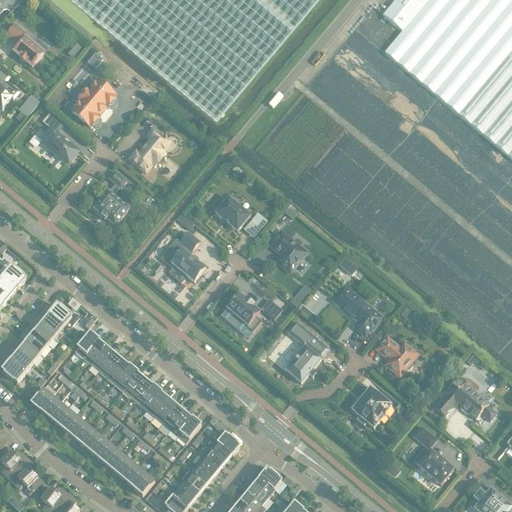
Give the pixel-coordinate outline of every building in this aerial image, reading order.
[(76,0),(217,118),(316,0),(76,0)] [(396,0),(383,16),(402,33),(429,0),(396,0)] [(511,0),(429,0),(402,33),(384,55),(511,161),(511,0)] [(16,12),(22,17),(28,9),(23,5),(16,12)] [(26,64),(33,69),(44,56),(33,46),(35,43),(29,38),(16,27),(7,37),(20,48),(14,54),(21,60),(20,61),(21,61),(22,60),(25,63),(24,64),(25,65),(26,64)] [(87,65),(95,71),(103,62),(95,55),(87,65)] [(0,109),(3,112),(12,101),(13,101),(19,95),(6,84),(10,79),(0,70),(0,109)] [(99,119),(102,115),(101,115),(104,111),(105,112),(108,108),(109,109),(111,110),(115,110),(118,107),(117,103),(116,101),(115,100),(116,98),(97,83),(88,94),(87,93),(86,93),(85,92),(81,92),(78,95),(79,99),(80,101),(81,102),(72,113),(90,129),(91,128),(93,129),(93,128),(95,130),(99,129),(101,126),(101,122),(100,121),(100,120),(99,119)] [(141,89),(152,99),(155,95),(144,85),(141,89)] [(33,112),(37,106),(32,101),(26,107),(33,112)] [(44,123),(56,134),(63,125),(51,115),(44,123)] [(69,165),(78,155),(69,147),(70,145),(66,142),(64,144),(51,133),(43,143),(65,161),(69,165)] [(165,140),(157,134),(156,133),(155,133),(154,133),(153,133),(152,133),(151,134),(150,134),(149,135),(149,136),(148,137),(148,138),(148,140),(149,141),(149,142),(150,142),(139,155),(136,153),(129,161),(146,175),(152,168),(155,169),(164,158),(162,156),(171,145),(166,142),(167,140),(166,139),(165,140)] [(109,193),(108,194),(95,210),(94,210),(94,211),(95,212),(95,211),(102,218),(102,219),(106,222),(107,221),(114,227),(114,228),(115,228),(116,228),(116,227),(129,212),(129,211),(130,211),(129,210),(114,197),(120,190),(121,190),(127,183),(115,174),(109,181),(116,186),(110,194),(109,193),(109,194),(109,193)] [(251,218),(229,200),(216,216),(237,234),(251,218)] [(258,216),(253,222),(261,229),(267,223),(258,216)] [(181,246),(165,265),(173,271),(175,269),(194,285),(196,283),(198,284),(202,279),(201,278),(206,271),(190,258),(201,244),(188,234),(179,244),(181,246)] [(282,257),(280,259),(284,262),(281,267),(291,275),(307,255),(282,234),(270,248),(282,257)] [(3,279),(18,292),(26,282),(23,279),(24,279),(15,271),(14,272),(11,270),(3,279)] [(18,292),(3,279),(0,283),(0,292),(10,300),(17,291),(18,292)] [(339,297),(337,297),(334,300),(335,305),(338,308),(340,307),(353,318),(352,319),(359,325),(355,329),(365,338),(370,332),(371,333),(382,320),(363,305),(363,303),(359,300),(357,300),(344,290),(339,297)] [(0,292),(0,307),(3,310),(3,309),(2,309),(10,300),(0,292)] [(234,317),(229,322),(237,328),(241,323),(247,328),(246,329),(253,335),(262,324),(256,319),(260,314),(253,309),(255,307),(247,301),(246,302),(239,297),(227,311),(234,317)] [(274,322),(282,313),(270,302),(262,312),(274,322)] [(49,317),(64,330),(67,332),(71,330),(80,320),(75,316),(72,320),(69,318),(70,317),(61,310),(60,310),(57,308),(49,317)] [(400,317),(410,326),(417,318),(407,310),(400,317)] [(64,330),(49,317),(49,318),(50,319),(42,327),(56,339),(64,330)] [(85,329),(89,332),(95,325),(91,322),(85,329)] [(289,350),(284,357),(284,359),(287,362),(290,362),(291,360),(294,363),(286,373),(301,386),(309,377),(313,380),(317,374),(313,371),(321,362),(329,352),(296,324),(287,334),(305,350),(297,359),(294,357),(296,355),(296,352),(292,349),(289,350)] [(56,339),(42,327),(35,336),(34,335),(34,336),(49,348),(56,339)] [(49,348),(34,336),(26,345),(41,357),(49,348)] [(75,355),(83,362),(99,343),(91,336),(75,355)] [(391,361),(386,367),(399,378),(406,370),(407,372),(410,372),(412,368),(412,366),(411,365),(417,357),(404,346),(400,351),(387,340),(377,352),(387,360),(388,359),(391,361)] [(68,349),(72,352),(77,345),(74,342),(68,349)] [(83,362),(91,368),(106,350),(99,344),(99,343),(83,362)] [(41,357),(26,345),(26,346),(27,346),(19,355),(33,367),(41,357)] [(72,352),(68,349),(63,356),(66,359),(72,352)] [(106,350),(91,368),(99,375),(114,357),(106,350)] [(33,367),(19,355),(12,364),(11,363),(25,376),(33,367)] [(114,357),(99,375),(106,381),(122,363),(114,357)] [(53,367),(56,370),(63,363),(59,360),(53,367)] [(25,376),(11,363),(3,373),(6,376),(5,376),(14,384),(14,383),(17,385),(25,376)] [(122,363),(106,381),(114,388),(130,369),(130,368),(129,369),(122,363)] [(56,370),(53,367),(47,374),(51,377),(56,370)] [(130,369),(114,388),(122,394),(138,375),(130,369)] [(69,378),(72,374),(66,370),(63,373),(69,378)] [(138,375),(122,394),(121,395),(129,402),(130,401),(145,383),(138,377),(139,376),(138,375)] [(64,385),(67,381),(61,376),(58,380),(64,385)] [(38,386),(41,389),(47,382),(43,379),(38,386)] [(67,381),(64,385),(69,389),(72,385),(67,381)] [(145,383),(130,401),(138,408),(154,388),(153,388),(152,389),(145,383)] [(41,389),(38,386),(31,393),(35,396),(41,389)] [(444,401),(435,411),(445,419),(454,409),(452,408),(456,404),(461,408),(460,409),(476,422),(481,416),(490,423),(497,416),(488,408),(489,407),(464,386),(454,398),(450,395),(445,402),(444,401)] [(154,388),(138,408),(146,414),(162,395),(154,388)] [(392,409),(370,391),(352,413),(374,431),(392,409)] [(40,413),(52,399),(44,392),(32,407),(40,413)] [(162,395),(146,414),(154,421),(169,403),(161,396),(162,395)] [(49,419),(60,405),(52,399),(40,413),(41,414),(41,413),(49,419)] [(104,401),(101,404),(107,409),(110,406),(104,401)] [(169,403),(154,421),(161,427),(177,409),(169,403)] [(56,425),(68,412),(60,405),(49,419),(56,425)] [(98,407),(95,411),(100,415),(103,412),(98,407)] [(177,409),(161,427),(169,434),(184,416),(177,409)] [(64,432),(76,418),(68,412),(56,425),(64,432)] [(184,416),(169,434),(177,440),(193,421),(192,422),(184,416)] [(72,439),(84,425),(76,418),(64,432),(72,439)] [(218,422),(214,419),(209,425),(213,428),(218,422)] [(114,420),(111,424),(116,428),(119,425),(114,420)] [(193,421),(177,440),(185,447),(201,428),(193,421)] [(132,431),(135,427),(129,422),(126,426),(132,431)] [(80,445),(92,431),(84,425),(72,439),(80,445)] [(422,429),(414,439),(429,452),(437,442),(422,429)] [(88,452),(99,438),(92,431),(80,445),(88,452)] [(96,458),(107,444),(99,438),(88,452),(96,458)] [(218,446),(233,458),(240,450),(237,447),(238,447),(229,439),(228,440),(225,438),(218,446)] [(208,451),(226,465),(232,458),(233,459),(233,458),(218,446),(215,443),(208,451)] [(104,465),(115,451),(107,444),(96,458),(104,465)] [(429,455),(423,450),(413,463),(419,467),(418,469),(441,488),(454,472),(431,453),(429,455)] [(10,482),(11,482),(29,464),(22,457),(18,460),(8,451),(0,458),(0,463),(15,478),(10,482)] [(112,471),(123,457),(115,451),(104,465),(112,471)] [(226,465),(208,451),(202,458),(219,473),(226,465)] [(167,453),(164,457),(169,462),(173,458),(167,453)] [(158,463),(161,460),(156,455),(153,459),(158,463)] [(119,478),(131,464),(123,457),(112,471),(119,478)] [(195,466),(213,481),(219,473),(202,458),(195,466)] [(161,460),(158,463),(164,468),(167,465),(161,460)] [(29,464),(11,482),(19,491),(23,486),(28,491),(25,493),(29,497),(32,495),(42,484),(33,475),(36,471),(29,464)] [(127,484),(139,471),(131,464),(119,478),(127,484)] [(192,477),(206,489),(213,481),(195,466),(195,467),(199,470),(192,477)] [(134,492),(147,477),(139,471),(127,484),(135,490),(134,491),(134,492)] [(260,481),(275,493),(282,485),(282,484),(279,482),(279,481),(270,474),(270,475),(267,472),(260,481)] [(183,483),(200,497),(206,489),(192,477),(190,475),(183,483)] [(147,477),(134,492),(143,499),(155,484),(147,477)] [(286,479),(282,484),(282,485),(282,484),(291,491),(295,487),(297,488),(292,494),(296,497),(301,491),(286,479)] [(275,493),(260,481),(261,482),(254,489),(268,501),(275,493)] [(176,491),(193,504),(200,497),(183,483),(176,491)] [(43,511),(58,511),(69,499),(61,492),(58,496),(47,488),(38,499),(47,507),(43,511)] [(156,497),(161,491),(157,488),(152,494),(156,497)] [(474,501),(470,506),(470,507),(475,511),(511,511),(511,509),(491,492),(486,488),(485,488),(480,493),(474,501)] [(268,501),(254,489),(248,497),(262,509),(268,501)] [(170,498),(186,511),(187,511),(193,504),(176,491),(170,498)] [(262,509),(248,497),(241,505),(249,511),(265,511),(266,511),(262,509)] [(186,511),(170,498),(163,507),(169,511),(168,511),(186,511)] [(77,505),(69,499),(58,511),(77,511),(74,509),(77,505)]
